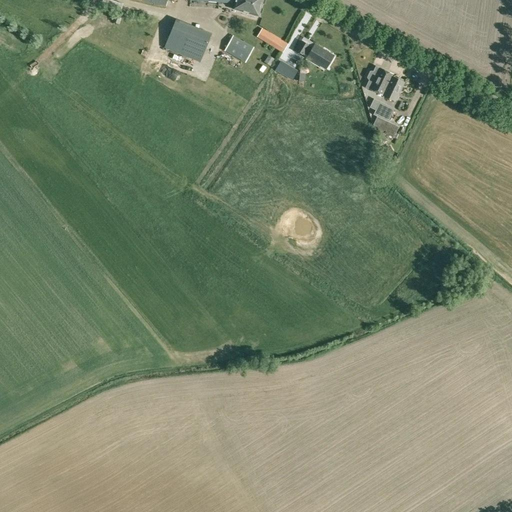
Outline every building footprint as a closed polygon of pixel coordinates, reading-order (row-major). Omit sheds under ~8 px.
[(258,16),(262,0),(235,0),(233,9),(258,16)] [(282,53),(284,51),(288,44),(262,28),(256,37),(282,53)] [(200,62),(211,34),(203,30),(191,59),(200,62)] [(245,63),(254,47),(233,35),(224,51),(245,63)] [(315,44),(304,37),(295,50),(304,56),(304,54),(307,56),(307,57),(325,69),(334,55),(315,44)] [(297,70),(281,60),(276,70),(291,79),(297,70)] [(376,66),(366,87),(380,94),(388,79),(389,80),(391,76),(392,74),(376,66)] [(404,82),(391,76),(389,80),(388,79),(380,94),(395,101),(404,82)] [(395,136),(399,126),(389,122),(395,108),(379,101),(373,114),(377,116),(373,125),(375,130),(392,139),(393,135),(395,136)]
